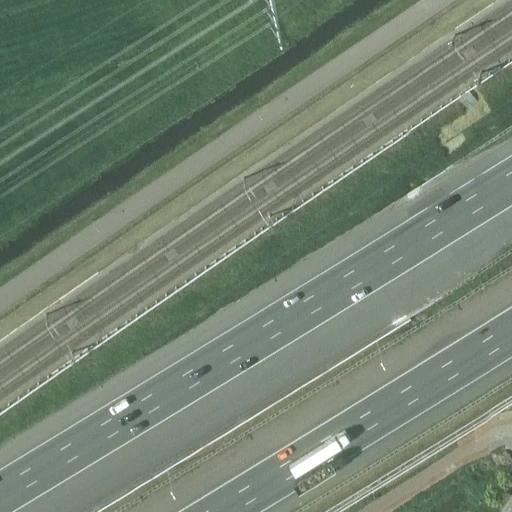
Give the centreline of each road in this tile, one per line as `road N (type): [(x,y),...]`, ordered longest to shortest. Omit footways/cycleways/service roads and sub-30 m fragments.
road 1 (motorway): [(511,181),(0,494)]
road 2 (unclassified): [(445,0),(0,304)]
road 3 (motorway): [(221,511),(511,332)]
